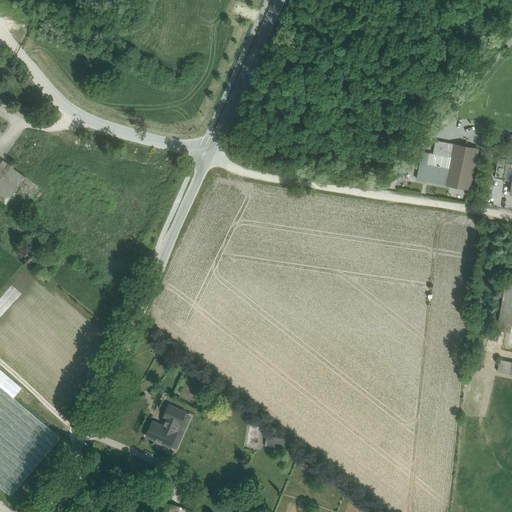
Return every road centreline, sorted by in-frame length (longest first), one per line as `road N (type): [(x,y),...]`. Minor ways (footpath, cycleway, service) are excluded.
road 1 (track): [(511,219),(242,172),(97,124),(70,109),(0,30)]
road 2 (tertiary): [(278,0),(139,313)]
road 3 (tertiary): [(39,511),(139,313)]
